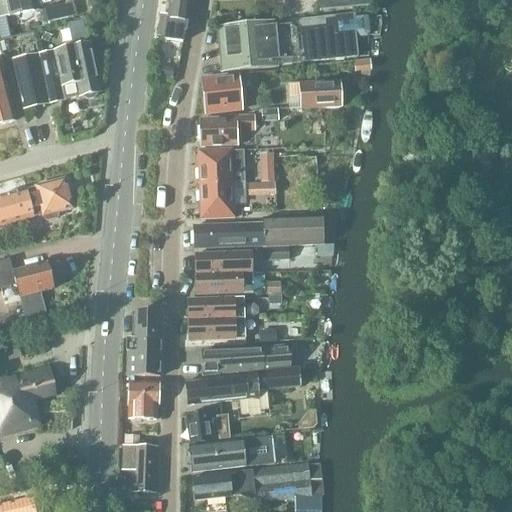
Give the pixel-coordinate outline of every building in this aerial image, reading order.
[(0,0),(0,27),(8,26),(6,18),(34,11),(31,0),(0,0)] [(100,0),(94,0),(90,1),(93,11),(102,8),(100,0)] [(161,23),(158,40),(182,44),(184,31),(186,32),(190,0),(172,0),(170,24),(161,23)] [(318,0),(319,12),(371,8),(369,0),(318,0)] [(73,4),(42,12),(45,25),(76,17),(73,4)] [(358,59),(353,16),(274,25),(274,23),(217,29),(221,75),(278,69),(278,67),(358,59)] [(90,45),(13,62),(23,110),(50,105),(65,102),(84,97),(89,101),(95,100),(98,95),(101,94),(90,45)] [(450,59),(451,82),(472,82),(471,59),(450,59)] [(0,126),(15,122),(0,64),(0,126)] [(206,116),(242,112),(238,77),(203,81),(206,116)] [(301,111),(341,109),(340,84),(300,86),(301,111)] [(278,113),(262,114),(263,124),(278,122),(278,113)] [(201,149),(237,147),(237,133),(255,132),(254,122),(258,122),(258,118),(236,119),(236,120),(200,121),(201,149)] [(244,159),(232,160),(232,151),(198,153),(199,187),(245,185),(244,159)] [(511,161),(496,161),(496,173),(511,173),(511,161)] [(274,174),(262,175),(262,185),(275,184),(274,174)] [(65,180),(27,191),(0,198),(0,227),(34,218),(32,211),(40,209),(43,218),(47,221),(57,219),(59,214),(73,210),(65,180)] [(245,185),(199,187),(200,221),(235,219),(234,203),(245,203),(245,185)] [(259,198),(259,186),(250,186),(250,198),(259,198)] [(488,215),(489,219),(492,233),(511,227),(511,226),(507,209),(488,215)] [(323,237),(323,219),(263,220),(263,226),(194,228),(194,251),(261,249),(324,247),(324,245),(332,245),(332,237),(323,237)] [(262,262),(289,261),(288,249),(262,250),(262,262)] [(195,277),(252,275),(251,255),(195,256),(195,277)] [(0,289),(15,286),(19,299),(20,299),(53,291),(46,265),(13,274),(10,260),(0,262),(0,289)] [(252,275),(195,277),(196,297),(253,296),(252,275)] [(280,285),(267,285),(267,296),(281,296),(280,285)] [(188,323),(244,321),(244,300),(187,302),(188,323)] [(157,342),(158,314),(135,313),(134,349),(128,349),(127,377),(160,378),(161,342),(157,342)] [(244,321),(188,323),(188,343),(245,341),(244,321)] [(276,333),(259,333),(260,345),(276,345),(276,333)] [(220,377),(290,371),(290,370),(289,348),(264,350),(201,353),(202,378),(220,376),(220,377)] [(0,436),(39,427),(38,422),(42,419),(40,411),(35,409),(34,402),(55,397),(49,369),(0,380),(0,436)] [(290,370),(290,371),(262,373),(263,378),(256,379),(256,376),(185,383),(188,407),(258,400),(257,392),(300,388),(298,369),(290,370)] [(158,421),(158,408),(159,385),(129,385),(128,408),(128,421),(158,421)] [(190,445),(218,442),(214,415),(186,418),(190,445)] [(125,436),(124,445),(138,445),(139,436),(125,436)] [(193,474),(274,466),(271,439),(190,447),(193,474)] [(156,495),(158,449),(125,448),(125,464),(134,464),(133,494),(156,495)] [(496,464),(501,479),(511,475),(511,474),(507,461),(496,464)] [(255,505),(287,502),(287,509),(294,509),(293,511),(320,511),(321,496),(317,466),(314,466),(239,474),(239,482),(229,483),(228,475),(193,479),(196,502),(238,498),(255,503),(255,505)] [(0,511),(33,511),(30,501),(0,507),(0,511)]
